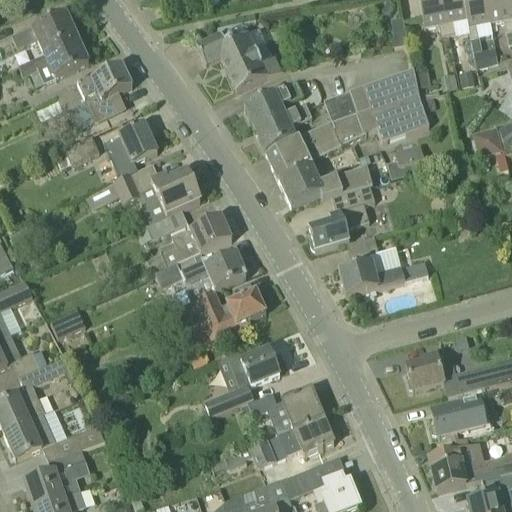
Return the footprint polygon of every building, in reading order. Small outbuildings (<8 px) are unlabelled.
[(138,0),(141,11),(171,4),(170,0),(138,0)] [(417,0),(424,33),(438,31),(440,42),(448,41),(439,0),(417,0)] [(454,27),(467,25),(461,0),(439,0),(448,41),(456,39),(454,27)] [(461,0),(467,25),(471,44),(479,43),(476,31),(490,28),(484,0),(461,0)] [(506,37),(511,36),(511,27),(506,0),(484,0),(490,28),(503,26),(506,37)] [(37,46),(44,59),(77,45),(65,19),(12,43),(17,54),(37,46)] [(236,98),(281,77),(274,62),(261,69),(247,38),(226,49),(221,40),(196,51),(205,72),(221,64),(236,98)] [(38,76),(44,90),(88,70),(77,45),(44,59),(44,60),(18,71),(23,83),(38,76)] [(355,49),(353,45),(348,45),(345,49),(347,53),(352,53),(355,49)] [(492,70),(490,57),(478,60),(475,60),(477,72),(480,72),(492,70)] [(89,105),(99,126),(123,114),(117,100),(132,93),(121,71),(56,102),(63,118),(89,105)] [(413,75),(362,92),(349,97),(357,119),(344,124),(332,129),(341,151),(377,135),(382,148),(429,132),(419,103),(413,75)] [(476,90),(473,80),(473,76),(459,79),(462,93),(476,90)] [(440,83),(444,98),(458,95),(455,80),(440,83)] [(244,113),(254,134),(284,120),(280,111),(301,102),(295,89),(244,113)] [(349,97),(336,101),(344,124),(357,119),(349,97)] [(344,124),(336,101),(323,105),(332,129),(344,124)] [(284,120),(254,134),(265,159),(286,149),(296,145),(290,133),(311,123),(305,110),(284,120)] [(265,159),(279,188),(311,172),(310,168),(342,153),(341,151),(332,129),(296,145),(286,149),(265,159)] [(108,148),(110,153),(120,175),(132,169),(132,170),(157,158),(145,131),(119,142),(119,143),(108,148)] [(511,145),(511,131),(498,136),(502,148),(503,148),(511,145)] [(496,133),(471,139),(478,163),(502,157),(496,133)] [(98,159),(98,158),(91,142),(64,155),(66,159),(71,170),(71,171),(98,159)] [(511,158),(511,145),(503,148),(505,160),(511,158)] [(398,173),(423,166),(419,152),(394,159),(398,173)] [(62,174),(71,170),(66,159),(57,164),(62,174)] [(368,159),(359,162),(361,169),(370,166),(368,159)] [(501,176),(508,174),(503,159),(497,160),(501,176)] [(138,205),(150,231),(182,217),(200,208),(199,206),(201,205),(196,193),(193,195),(186,178),(168,186),(166,182),(159,185),(153,170),(113,188),(120,203),(124,211),(138,205)] [(367,171),(360,173),(321,184),(315,171),(311,172),(279,188),(291,213),(320,201),(322,206),(331,203),(366,195),(372,193),(367,171)] [(345,235),(369,229),(363,210),(369,208),(366,195),(331,203),(335,218),(328,220),(330,227),(308,234),(311,245),(310,246),(310,248),(310,249),(310,251),(311,253),(312,254),(313,255),(315,256),(315,258),(348,248),(349,248),(345,235)] [(182,217),(150,231),(136,237),(141,249),(151,245),(187,229),(182,217)] [(221,222),(190,237),(172,245),(176,255),(162,261),(161,259),(148,266),(155,280),(194,263),(231,246),(230,242),(231,240),(229,235),(226,235),(221,222)] [(374,241),(349,248),(348,248),(353,266),(379,259),(374,241)] [(155,280),(161,294),(172,289),(176,298),(184,295),(190,309),(209,299),(246,284),(244,279),(247,277),(243,267),(239,269),(235,259),(217,267),(216,264),(198,272),(194,263),(155,280)] [(372,268),(355,273),(339,277),(345,303),(428,281),(424,267),(375,280),(372,268)] [(0,317),(31,304),(23,287),(0,297),(0,345),(10,341),(0,320),(0,317)] [(256,297),(216,315),(209,299),(190,309),(182,313),(200,353),(249,330),(248,327),(266,319),(256,297)] [(50,329),(57,345),(85,333),(77,316),(50,329)] [(19,383),(40,374),(34,360),(33,357),(20,363),(10,341),(0,345),(0,376),(7,373),(7,372),(13,369),(19,383)] [(269,354),(242,365),(240,360),(217,369),(227,395),(222,398),(223,400),(203,409),(210,425),(236,414),(248,409),(252,407),(246,393),(251,391),(251,392),(279,380),(269,354)] [(34,360),(40,374),(47,371),(41,357),(34,360)] [(447,402),(465,397),(511,384),(511,373),(498,376),(497,371),(469,378),(469,376),(455,380),(452,370),(446,371),(443,359),(436,361),(436,360),(420,364),(421,367),(406,371),(410,385),(408,386),(410,394),(412,393),(413,397),(444,390),(447,402)] [(40,374),(19,383),(25,396),(49,385),(64,379),(69,376),(64,364),(47,371),(40,374)] [(69,376),(64,379),(68,389),(75,386),(71,376),(69,376)] [(511,384),(465,397),(468,408),(431,416),(438,443),(468,436),(465,423),(477,421),(474,410),(496,404),(497,408),(511,404),(511,384)] [(36,402),(32,393),(18,399),(0,407),(0,431),(3,438),(42,421),(44,420),(36,402)] [(252,407),(248,409),(252,419),(253,422),(268,416),(278,441),(323,423),(311,394),(282,407),(282,408),(277,411),(272,399),(252,407)] [(65,429),(80,422),(78,417),(85,414),(80,405),(59,415),(65,429)] [(240,424),(252,419),(248,409),(236,414),(240,424)] [(42,454),(48,468),(81,456),(105,448),(97,433),(54,448),(42,421),(3,438),(15,466),(42,454)] [(278,441),(250,452),(223,464),(210,469),(213,477),(227,472),(228,475),(246,468),(244,464),(253,461),(258,473),(302,456),(304,461),(317,456),(317,457),(323,454),(322,453),(333,449),(323,423),(278,441)] [(477,464),(474,451),(433,461),(430,467),(437,498),(481,487),(511,479),(511,456),(504,459),(504,461),(489,465),(489,463),(472,468),(471,465),(477,464)] [(37,511),(80,498),(76,485),(90,480),(86,469),(81,456),(48,468),(51,478),(24,487),(32,511),(37,511)] [(339,463),(280,486),(288,505),(325,491),(330,504),(314,510),(314,511),(356,511),(359,511),(349,487),(344,489),(335,466),(340,464),(339,463)] [(468,511),(511,511),(511,504),(510,495),(511,494),(511,479),(481,487),(485,500),(467,505),(468,511)] [(280,486),(253,496),(256,505),(244,509),(245,511),(291,511),(288,505),(280,486)] [(84,511),(80,498),(37,511),(84,511)] [(133,511),(142,511),(139,502),(131,505),(133,511)]
